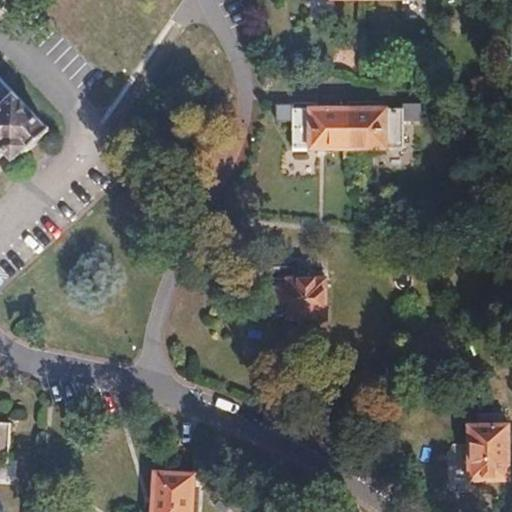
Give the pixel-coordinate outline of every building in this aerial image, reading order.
[(26,149),(49,126),(0,75),(0,152),(5,148),(13,155),(23,146),(26,149)] [(402,104),(402,109),(402,123),(418,123),(419,105),(402,104)] [(290,121),(290,108),(274,107),(274,121),(290,121)] [(345,150),(346,109),(290,108),(290,121),(289,149),(345,150)] [(402,123),(402,109),(346,109),(345,150),(401,151),(402,123)] [(293,278),(294,268),(269,268),(268,319),(325,319),(325,279),(293,278)] [(506,480),(508,413),(490,413),(490,423),(467,423),(466,480),(506,480)] [(190,511),(193,474),(152,472),(148,511),(190,511)]
